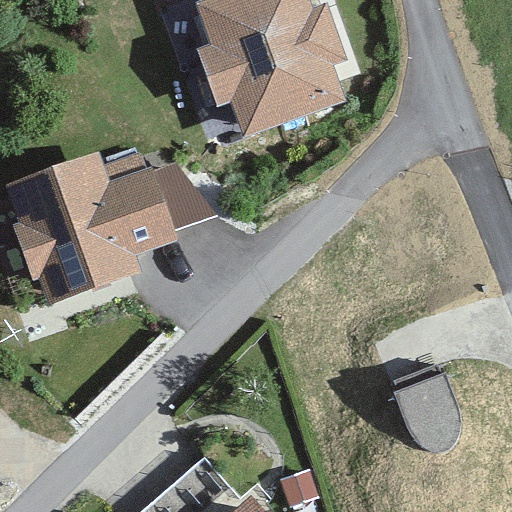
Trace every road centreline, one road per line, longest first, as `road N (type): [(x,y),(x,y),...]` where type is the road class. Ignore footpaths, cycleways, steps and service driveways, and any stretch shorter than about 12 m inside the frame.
road 1 (residential): [(452,91),(25,511)]
road 2 (residential): [(511,250),(452,91)]
